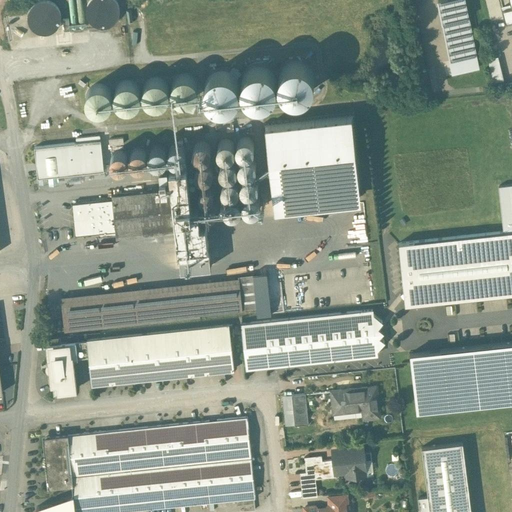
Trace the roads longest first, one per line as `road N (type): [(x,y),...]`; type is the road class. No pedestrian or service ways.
road 1 (residential): [(13,139),(483,90)]
road 2 (residential): [(21,415),(250,395),(271,412),(282,511)]
road 3 (residential): [(13,139),(33,279),(21,415)]
